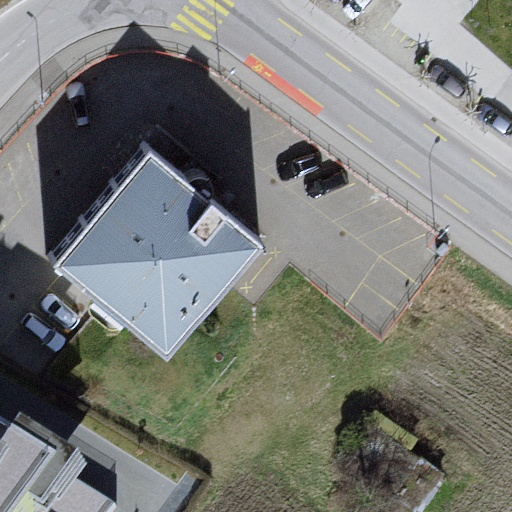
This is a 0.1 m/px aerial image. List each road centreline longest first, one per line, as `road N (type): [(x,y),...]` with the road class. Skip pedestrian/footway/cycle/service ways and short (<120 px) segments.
road 1 (unclassified): [(511,219),(209,0)]
road 2 (residential): [(121,0),(69,9),(0,67)]
